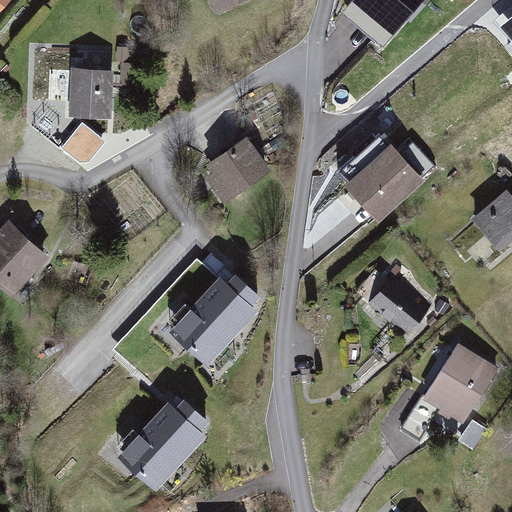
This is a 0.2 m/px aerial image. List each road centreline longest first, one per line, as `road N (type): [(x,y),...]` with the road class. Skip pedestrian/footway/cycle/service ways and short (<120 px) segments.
road 1 (residential): [(298,511),(276,384),(281,278),(310,61)]
road 2 (residential): [(310,61),(98,182),(0,174)]
road 3 (unknown): [(147,154),(189,229),(93,328)]
